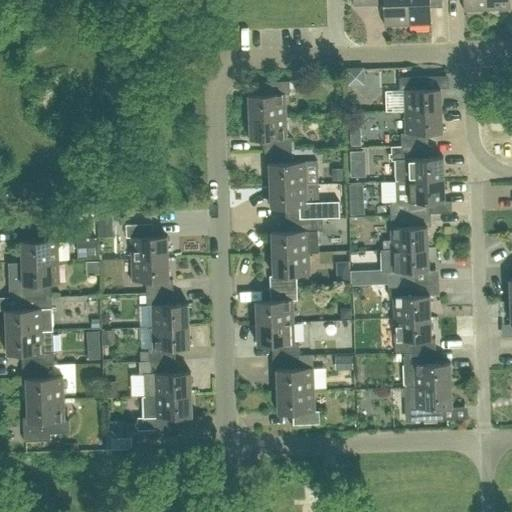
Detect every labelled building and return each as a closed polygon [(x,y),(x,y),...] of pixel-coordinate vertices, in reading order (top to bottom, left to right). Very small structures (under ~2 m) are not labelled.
[(383,3),(384,25),(408,24),(406,0),(356,0),(357,4),(383,3)] [(406,0),(408,24),(431,23),(430,1),(442,1),(442,0),(406,0)] [(486,0),(463,0),(464,10),(487,9),(486,0)] [(486,0),(487,9),(511,8),(510,0),(486,0)] [(399,90),(404,90),(405,111),(441,110),(440,87),(426,88),(426,76),(399,77),(399,90)] [(263,94),(249,94),(249,116),(286,115),(285,94),(290,94),(289,80),(263,81),(263,94)] [(384,102),(395,102),(394,80),(383,80),(384,102)] [(406,132),(401,133),(401,145),(428,144),(428,132),(442,132),(441,110),(405,111),(406,132)] [(250,139),(265,138),(265,150),(292,149),(291,136),(287,137),(286,115),(249,116),(250,139)] [(359,134),(349,135),(349,144),(359,143),(359,134)] [(361,139),(362,158),(378,157),(377,138),(361,139)] [(443,156),(428,157),(428,144),(401,145),(391,146),(392,160),(395,160),(396,180),(444,178),(443,156)] [(269,163),(270,184),(306,183),(318,183),(317,161),(306,161),(292,161),(292,149),(265,150),(266,163),(269,163)] [(390,194),(388,173),(373,174),(374,195),(390,194)] [(431,213),(430,201),(445,200),(444,178),(396,180),(397,202),(403,202),(403,206),(392,207),(393,214),(393,215),(431,213)] [(271,207),(285,206),(286,218),(323,217),(340,217),(339,203),(307,205),(306,183),(270,184),(271,207)] [(363,183),(348,184),(348,195),(363,195),(363,183)] [(427,226),(431,225),(431,213),(393,215),(393,214),(390,214),(392,249),(428,247),(427,226)] [(286,230),(272,231),(272,253),(309,252),(320,251),(319,230),(323,230),(323,217),(286,218),(286,230)] [(126,237),(131,237),(132,258),(168,257),(167,235),(153,235),(152,223),(126,224),(126,237)] [(21,240),(22,261),(22,262),(59,261),(58,239),(63,239),(62,226),(35,227),(36,239),(21,240)] [(382,271),(388,271),(388,283),(415,282),(414,270),(429,270),(428,247),(392,249),(381,249),(382,271)] [(273,275),(270,275),(270,288),(297,286),(296,274),(310,274),(309,252),(272,253),(273,275)] [(146,280),(146,292),(173,291),(173,278),(169,279),(168,257),(132,258),(133,280),(146,280)] [(20,296),(46,295),(52,295),(51,283),(59,283),(59,261),(22,262),(22,261),(8,262),(9,279),(14,279),(14,285),(19,284),(20,296)] [(388,296),(393,296),(394,317),(430,316),(429,294),(415,294),(415,282),(388,283),(388,296)] [(270,300),(256,300),(257,322),(293,321),(292,300),(297,299),(297,286),(270,288),(270,300)] [(152,304),(152,326),(189,325),(188,302),(174,303),(173,291),(146,292),(147,305),(152,304)] [(20,308),(6,309),(7,331),(53,329),(52,295),(46,295),(20,296),(20,308)] [(430,316),(394,317),(395,340),(395,352),(404,352),(409,352),(409,351),(435,350),(435,338),(431,338),(430,316)] [(258,344),(272,344),(272,356),(299,355),(299,342),(294,342),(293,321),(257,322),(258,344)] [(153,347),(148,348),(149,360),(176,359),(175,347),(190,347),(189,325),(152,326),(153,347)] [(7,353),(22,353),(22,365),(49,364),(55,364),(53,329),(7,331),(7,353)] [(450,362),(436,362),(435,350),(409,351),(409,352),(404,352),(405,386),(451,384),(450,362)] [(299,355),(272,356),(273,368),(277,368),(277,390),(314,389),(313,355),(299,355)] [(145,395),(155,394),(191,393),(190,371),(176,372),(176,359),(149,360),(139,360),(140,374),(144,373),(145,395)] [(23,377),(26,377),(27,399),(63,398),(63,376),(49,376),(49,364),(22,365),(23,377)] [(437,407),(452,406),(451,384),(405,386),(406,420),(438,419),(437,407)] [(277,390),(278,412),(293,412),(293,424),(320,423),(319,410),(315,410),(314,389),(277,390)] [(191,393),(155,394),(145,395),(142,395),(143,416),(137,417),(138,430),(178,428),(178,416),(192,416),(191,393)] [(69,419),(64,419),(63,398),(27,399),(28,421),(28,428),(23,429),(24,441),(51,440),(50,433),(69,432),(69,419)]
